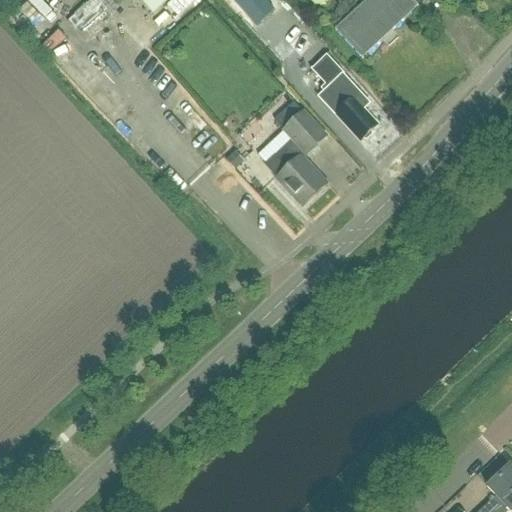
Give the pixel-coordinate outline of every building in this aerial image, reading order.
[(31,0),(22,0),(21,1),(36,19),(43,13),(31,0)] [(71,31),(103,0),(85,0),(63,22),(71,31)] [(136,0),(153,17),(171,0),(136,0)] [(263,0),(230,0),(257,29),(275,13),(263,0)] [(363,61),(419,9),(410,0),(369,0),(335,32),(363,61)] [(313,72),(329,90),(319,99),(361,144),(364,141),(367,142),(372,137),(372,134),(379,128),(364,112),(370,106),(344,78),(345,77),(328,58),(313,71),(313,70),(311,71),(313,73),(313,72)] [(283,133),(303,115),(294,105),(274,123),(283,133)] [(303,210),(328,187),(304,161),(327,140),(303,115),(283,133),(292,143),(265,168),(276,180),(275,181),(303,210)] [(495,511),(511,496),(511,468),(510,466),(487,488),(496,499),(482,511),(459,511),(457,511),(495,511)] [(511,511),(511,496),(495,511),(511,511)]
